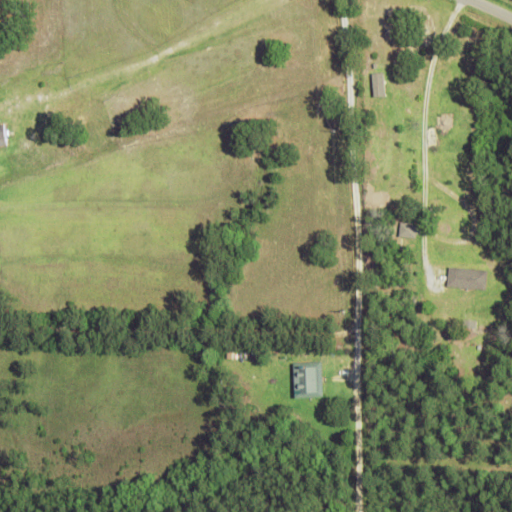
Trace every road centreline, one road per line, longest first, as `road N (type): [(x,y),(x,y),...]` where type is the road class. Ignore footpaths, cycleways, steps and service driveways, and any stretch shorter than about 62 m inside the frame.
road 1 (residential): [(0,324),(356,326),(353,137),(337,0)]
road 2 (residential): [(288,511),(288,324)]
